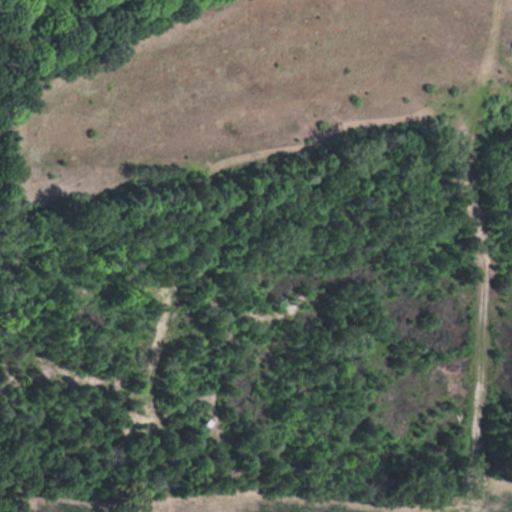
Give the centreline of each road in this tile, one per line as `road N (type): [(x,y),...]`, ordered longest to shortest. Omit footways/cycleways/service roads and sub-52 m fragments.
road 1 (residential): [(206,511),(208,363),(197,282),(216,233),(287,186),(354,167),(454,186),(511,175)]
road 2 (residential): [(0,104),(230,0)]
